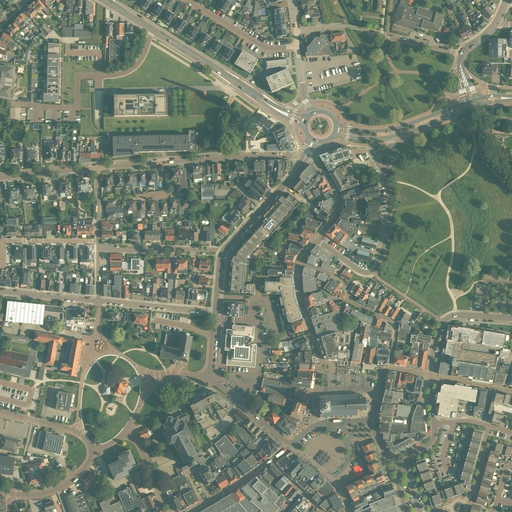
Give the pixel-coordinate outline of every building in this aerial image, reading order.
[(34,3),(31,6),(40,14),(43,11),(49,17),(52,14),(45,6),(38,0),(35,3),(34,3)] [(54,1),(53,0),(41,0),(49,8),(53,5),(51,3),(54,1)] [(139,5),(142,7),(141,8),(145,11),(149,4),(151,5),(154,0),(141,0),(142,0),(143,1),(140,6),(139,5)] [(224,0),(221,0),(220,4),(231,11),(234,6),(224,0)] [(304,9),(312,7),(311,8),(310,4),(314,3),(313,0),(308,0),(308,1),(301,2),(302,9),(304,9)] [(374,5),(373,11),(381,12),(382,0),(378,0),(371,0),(371,5),(374,5)] [(432,14),(432,12),(418,8),(417,11),(413,10),(413,9),(407,8),(408,4),(412,5),(413,0),(401,0),(401,1),(401,0),(399,5),(398,5),(393,24),(416,30),(418,24),(422,25),(421,27),(438,32),(443,13),(436,11),(435,15),(432,14)] [(153,16),(157,18),(162,9),(165,10),(168,4),(164,2),(161,7),(156,4),(154,7),(155,8),(152,13),(151,12),(150,13),(154,15),(153,16)] [(491,8),(487,3),(483,5),(485,8),(482,11),(488,18),(493,14),(489,9),(491,8)] [(231,11),(220,4),(217,8),(228,15),(231,11)] [(40,14),(31,6),(28,9),(29,9),(26,9),(25,11),(25,12),(31,18),(34,16),(35,17),(36,17),(40,14)] [(273,10),(274,16),(284,14),(283,9),(277,10),(277,6),(271,7),(271,10),(273,10)] [(312,7),(304,9),(305,16),(310,15),(310,18),(319,17),(318,10),(313,11),(312,7)] [(181,10),(177,8),(174,14),(168,10),(165,15),(167,15),(164,20),(162,19),(162,20),(165,22),(165,23),(169,25),(173,18),(175,20),(181,10)] [(463,23),(461,24),(467,36),(472,34),(469,27),(470,26),(461,11),(458,12),(460,16),(459,16),(460,17),(463,23)] [(22,15),(19,17),(28,27),(28,26),(32,22),(30,20),(24,13),(22,15)] [(174,27),(177,29),(177,30),(180,32),(185,25),(187,27),(192,18),(189,15),(185,22),(179,18),(177,22),(178,23),(175,28),(174,27)] [(476,22),(472,17),(472,18),(471,16),(469,18),(470,19),(470,20),(472,22),(471,23),(479,32),(483,29),(477,21),(476,22)] [(474,16),(472,17),(476,22),(477,21),(483,29),(489,23),(482,16),(478,20),(474,16)] [(28,27),(19,17),(16,20),(15,22),(21,28),(22,27),(23,28),(22,29),(24,31),(28,27)] [(190,30),(187,35),(186,34),(189,36),(188,37),(192,40),(196,33),(199,34),(205,23),(202,21),(197,29),(191,26),(189,29),(190,30)] [(10,27),(19,37),(23,41),(25,39),(17,30),(19,28),(15,23),(13,23),(10,27)] [(127,42),(129,42),(129,35),(126,35),(126,33),(133,33),(133,27),(132,26),(129,26),(129,24),(125,24),(125,33),(125,43),(127,43),(127,42)] [(467,36),(461,24),(460,24),(463,29),(458,31),(462,39),(467,36)] [(17,38),(19,37),(10,27),(6,30),(6,32),(11,37),(13,34),(15,37),(16,37),(17,38)] [(43,27),(41,29),(47,36),(49,33),(43,27)] [(201,43),(200,45),(204,47),(208,40),(210,41),(216,32),(212,30),(209,35),(203,32),(201,36),(202,37),(199,42),(198,41),(197,41),(201,43)] [(276,37),(277,40),(283,39),(283,38),(286,38),(286,30),(276,32),(276,37)] [(344,33),(337,34),(339,50),(340,54),(346,53),(346,50),(342,50),(341,41),(345,41),(344,33)] [(2,38),(1,39),(14,47),(16,45),(10,41),(11,38),(4,34),(2,34),(1,36),(2,38)] [(339,50),(337,34),(331,35),(331,43),(335,42),(336,46),(337,50),(339,50)] [(331,35),(320,36),(320,37),(315,37),(306,48),(306,53),(305,53),(306,57),(332,55),(331,43),(331,35)] [(209,48),(209,49),(213,51),(212,52),(216,54),(221,45),(224,46),(227,41),(223,38),(220,44),(215,40),(212,44),(214,44),(211,49),(209,48)] [(0,40),(0,46),(5,49),(7,46),(10,48),(13,49),(14,47),(1,39),(0,41),(0,40)] [(115,46),(115,40),(110,40),(109,61),(118,62),(119,46),(115,46)] [(490,49),(490,57),(507,57),(507,40),(493,40),(493,48),(493,49),(490,49)] [(43,93),(43,102),(59,102),(59,58),(60,44),(48,44),(48,60),(44,60),(44,67),(47,67),(47,74),(47,93),(43,93)] [(221,56),(224,58),(224,59),(227,61),(233,52),(235,53),(239,48),(235,46),(232,51),(226,47),(224,51),(226,52),(223,56),(221,56)] [(258,60),(243,51),(234,64),(250,74),(258,60)] [(267,78),(265,78),(272,93),(293,83),(287,69),(286,69),(286,66),(289,66),(288,59),(265,62),(266,66),(267,78)] [(0,66),(0,96),(3,97),(10,98),(10,97),(11,88),(14,89),(14,86),(15,86),(16,84),(14,84),(15,76),(13,76),(14,69),(14,68),(13,68),(7,68),(7,67),(0,66)] [(484,75),(493,76),(493,74),(496,74),(497,68),(487,67),(487,68),(486,68),(486,69),(484,69),(483,69),(482,74),(484,74),(484,75)] [(114,96),(115,117),(168,115),(167,95),(114,96)] [(264,116),(259,123),(272,132),(277,125),(264,116)] [(184,117),(104,119),(104,130),(101,129),(102,132),(104,135),(104,138),(113,139),(112,135),(184,133),(184,117)] [(265,149),(266,149),(266,151),(282,151),(279,145),(291,139),(285,127),(273,133),(278,143),(266,145),(265,145),(265,149)] [(139,152),(196,151),(196,130),(189,130),(189,135),(139,136),(139,137),(113,137),(114,157),(134,155),(134,156),(139,155),(139,152)] [(91,153),(90,162),(99,162),(100,152),(96,152),(97,139),(91,139),(91,146),(91,153)] [(279,145),(282,151),(295,151),(293,148),(296,147),(293,142),(291,143),(290,140),(279,145)] [(57,157),(56,150),(59,150),(59,147),(60,141),(59,141),(55,141),(53,141),(52,141),(52,143),(44,143),(44,149),(46,149),(47,159),(47,161),(51,161),(51,158),(57,158),(57,157)] [(16,163),(16,160),(18,160),(18,161),(22,161),(22,154),(23,154),(23,150),(22,150),(22,145),(18,145),(19,150),(12,150),(12,160),(12,163),(16,163)] [(327,153),(319,156),(329,172),(336,168),(333,163),(345,158),(346,160),(351,158),(348,147),(332,152),(328,154),(327,153)] [(37,152),(37,148),(32,148),(32,151),(27,151),(27,161),(33,162),(33,163),(37,163),(37,152)] [(382,158),(387,155),(383,150),(378,153),(382,158)] [(265,161),(259,161),(259,178),(267,178),(267,174),(265,174),(265,171),(266,171),(266,161),(265,161)] [(283,161),(282,178),(292,167),(292,163),(291,162),(283,161)] [(239,162),(233,162),(233,169),(230,168),(230,175),(233,175),(239,175),(239,162)] [(245,163),(239,162),(239,175),(245,175),(248,175),(248,168),(245,169),(245,163)] [(215,165),(212,165),(213,176),(212,176),(213,180),(216,180),(216,177),(220,176),(220,174),(219,164),(215,165)] [(203,166),(204,175),(212,175),(211,165),(203,166)] [(299,177),(306,183),(317,171),(312,165),(310,165),(299,177)] [(192,167),(193,180),(203,179),(202,166),(192,167)] [(329,173),(335,182),(345,177),(342,172),(345,171),(342,166),(339,167),(329,173)] [(172,179),(179,179),(179,188),(186,188),(186,182),(186,175),(181,176),(180,169),(171,170),(172,179)] [(305,192),(310,189),(314,184),(315,185),(316,184),(321,178),(321,177),(318,171),(306,185),(298,192),(301,195),(302,194),(305,192)] [(159,188),(158,182),(158,175),(155,175),(155,172),(150,173),(149,173),(150,182),(155,181),(155,184),(155,189),(159,189),(159,188)] [(140,177),(136,178),(137,188),(141,187),(141,183),(146,182),(145,173),(139,173),(140,177)] [(137,188),(136,178),(133,178),(132,174),(130,174),(130,175),(127,175),(128,184),(133,183),(133,188),(137,188)] [(114,181),(115,186),(124,185),(123,175),(117,175),(118,179),(114,180),(114,181)] [(335,183),(340,191),(358,185),(357,181),(353,183),(350,176),(346,178),(335,183)] [(319,189),(327,184),(322,177),(321,177),(321,178),(316,184),(315,185),(314,184),(310,189),(305,192),(302,194),(303,196),(305,194),(307,196),(310,201),(316,198),(312,191),(318,188),(319,189)] [(115,186),(114,181),(112,181),(111,178),(105,178),(106,189),(112,188),(112,186),(115,186)] [(248,192),(258,201),(262,196),(261,196),(269,188),(267,187),(267,178),(259,178),(256,178),(249,178),(249,180),(244,186),(246,188),(247,187),(250,189),(248,192)] [(291,187),(298,192),(306,184),(299,178),(291,187)] [(85,194),(85,195),(89,195),(89,194),(89,191),(92,191),(91,186),(89,186),(88,181),(87,180),(85,181),(83,182),(78,182),(79,192),(77,192),(77,198),(83,197),(83,195),(85,194)] [(60,194),(61,197),(71,196),(70,183),(69,183),(69,182),(66,183),(61,184),(60,184),(59,186),(59,188),(61,188),(62,193),(60,194)] [(358,188),(359,193),(359,196),(365,196),(367,196),(367,198),(379,197),(378,189),(376,182),(358,188)] [(206,184),(204,184),(201,184),(202,201),(213,201),(213,198),(213,201),(213,198),(213,194),(213,191),(213,188),(213,185),(212,185),(212,184),(206,184)] [(319,196),(330,190),(327,184),(319,189),(318,188),(312,191),(316,198),(319,196)] [(43,186),(45,201),(58,200),(58,194),(54,195),(54,190),(53,190),(52,185),(48,186),(48,185),(43,186)] [(29,187),(25,188),(25,195),(26,195),(26,198),(27,198),(27,202),(31,201),(30,200),(31,200),(32,201),(36,200),(36,197),(38,197),(37,192),(35,192),(35,187),(34,187),(34,186),(33,186),(32,186),(31,187),(31,188),(29,188),(29,187)] [(10,204),(14,204),(15,204),(14,198),(17,198),(18,202),(22,202),(21,195),(19,195),(18,188),(13,189),(9,190),(8,191),(9,195),(7,196),(8,199),(8,200),(9,200),(10,204)] [(358,188),(341,194),(342,199),(358,198),(357,193),(359,193),(358,188)] [(319,196),(322,201),(332,196),(333,196),(330,190),(319,196)] [(237,250),(234,256),(240,260),(249,260),(249,259),(300,202),(288,193),(284,198),(282,196),(266,214),(268,216),(237,250)] [(320,209),(328,214),(331,210),(332,207),(333,203),(333,201),(332,196),(322,201),(322,204),(319,203),(319,204),(318,207),(321,207),(320,209)] [(239,207),(244,212),(249,207),(247,205),(250,201),(245,197),(241,201),(242,203),(239,207)] [(178,204),(179,214),(180,215),(183,215),(183,212),(183,207),(188,207),(187,198),(186,198),(181,198),(182,202),(178,202),(178,204)] [(343,207),(343,208),(342,208),(341,208),(340,214),(350,216),(351,217),(352,214),(353,208),(354,202),(352,202),(352,199),(343,200),(343,207)] [(175,214),(179,214),(178,204),(175,204),(175,200),(170,200),(170,201),(169,201),(170,210),(175,209),(175,214)] [(110,207),(110,210),(121,209),(122,209),(122,205),(115,206),(114,201),(106,201),(106,202),(106,207),(110,207)] [(132,217),(137,217),(136,205),(133,205),(132,201),(130,201),(130,202),(126,203),(127,211),(132,211),(132,217)] [(136,205),(137,217),(137,219),(140,219),(140,211),(145,211),(144,202),(139,202),(139,206),(136,206),(136,205)] [(157,207),(157,206),(154,206),(154,202),(149,202),(149,203),(148,203),(149,212),(153,212),(154,218),(158,218),(158,217),(157,207)] [(160,207),(157,207),(158,217),(162,217),(162,212),(167,212),(166,203),(165,203),(165,202),(160,203),(160,207)] [(379,218),(380,218),(380,212),(379,212),(380,211),(379,211),(379,209),(380,209),(381,205),(379,205),(379,204),(368,203),(367,210),(366,210),(366,215),(352,214),(351,217),(352,217),(360,218),(369,220),(369,221),(378,221),(378,218),(379,218)] [(233,207),(229,211),(229,210),(222,218),(227,222),(229,220),(234,224),(239,219),(236,217),(239,213),(233,207)] [(319,211),(315,208),(313,211),(316,213),(316,214),(317,215),(316,217),(323,221),(327,215),(320,210),(319,211)] [(121,209),(110,210),(110,213),(106,213),(106,216),(107,216),(107,219),(115,219),(115,214),(121,213),(125,213),(125,209),(122,209),(121,209)] [(304,217),(306,218),(302,229),(315,234),(321,223),(312,220),(314,215),(306,212),(304,217)] [(350,216),(348,222),(352,223),(356,224),(360,225),(360,218),(352,217),(351,217),(350,216)] [(352,223),(348,222),(339,218),(334,224),(343,231),(353,234),(356,235),(357,231),(358,228),(366,231),(367,227),(360,225),(356,224),(352,223)] [(203,241),(210,241),(210,236),(211,236),(213,236),(214,236),(214,219),(210,219),(210,227),(203,227),(203,233),(203,241)] [(218,230),(220,231),(219,232),(219,233),(221,235),(222,235),(223,234),(224,235),(228,230),(225,227),(226,226),(225,224),(226,223),(222,220),(221,221),(220,220),(214,220),(214,230),(218,230)] [(103,225),(102,225),(102,231),(116,230),(116,224),(112,224),(109,225),(109,221),(103,222),(103,225)] [(33,236),(33,225),(27,225),(27,226),(24,226),(24,229),(24,236),(33,236)] [(50,225),(33,225),(33,236),(42,236),(42,230),(44,230),(44,231),(49,231),(50,231),(50,225)] [(78,225),(72,225),(72,229),(76,229),(76,227),(78,227),(78,235),(86,235),(86,225),(78,225)] [(93,225),(86,225),(86,235),(94,235),(94,225),(93,225)] [(334,225),(326,234),(337,243),(347,248),(358,236),(355,235),(352,238),(343,231),(334,225)] [(71,226),(63,226),(63,235),(71,235),(71,226)] [(191,229),(191,233),(191,241),(198,241),(198,233),(200,233),(200,229),(191,229)] [(296,234),(300,235),(310,239),(311,237),(313,233),(300,229),(299,232),(297,231),(296,234)] [(165,235),(165,240),(173,240),(174,231),(164,230),(164,235),(165,235)] [(143,231),(136,231),(136,233),(131,233),(131,239),(132,239),(131,240),(137,240),(138,240),(138,238),(140,238),(140,233),(143,233),(143,231)] [(112,232),(102,232),(102,239),(104,239),(104,240),(108,240),(108,238),(112,238),(118,238),(118,236),(121,236),(121,235),(121,232),(112,232)] [(287,239),(305,245),(309,239),(289,233),(287,239)] [(351,245),(366,249),(367,250),(368,246),(371,247),(373,241),(363,239),(361,244),(354,242),(351,245)] [(274,250),(278,251),(285,252),(297,254),(302,246),(290,244),(277,243),(276,246),(274,250)] [(316,245),(310,253),(321,260),(321,261),(327,264),(332,257),(316,245)] [(356,258),(366,260),(368,253),(365,252),(366,249),(351,245),(348,249),(351,250),(358,251),(356,258)] [(15,259),(15,260),(23,260),(23,262),(26,262),(26,255),(23,255),(23,249),(23,248),(15,248),(15,255),(15,259)] [(26,253),(26,266),(31,266),(31,260),(36,260),(36,248),(29,248),(29,253),(26,253)] [(42,257),(42,260),(53,260),(53,256),(53,251),(50,251),(50,248),(47,248),(45,248),(42,248),(42,252),(42,257)] [(53,264),(53,265),(60,265),(60,259),(64,259),(64,248),(57,248),(57,251),(57,256),(53,256),(53,260),(53,264)] [(67,251),(67,262),(71,262),(71,261),(71,259),(77,259),(77,248),(71,248),(71,251),(67,251)] [(81,255),(81,262),(87,263),(87,259),(91,259),(91,248),(88,248),(84,248),(84,249),(84,255),(81,255)] [(285,252),(278,251),(277,254),(284,255),(284,262),(285,263),(294,264),(297,254),(285,252)] [(319,263),(320,264),(321,261),(321,260),(310,253),(305,263),(306,264),(318,268),(319,263)] [(111,254),(111,271),(113,271),(122,271),(122,270),(122,269),(122,262),(122,254),(111,254)] [(240,260),(234,256),(231,262),(229,293),(246,293),(253,293),(255,294),(254,284),(247,285),(249,260),(240,260)] [(140,267),(140,260),(132,259),(131,270),(137,270),(137,274),(143,274),(143,267),(140,267)] [(191,259),(189,259),(189,265),(191,265),(195,266),(195,264),(200,265),(199,269),(209,270),(209,262),(195,261),(195,259),(191,259)] [(166,279),(172,279),(173,267),(171,267),(171,263),(168,263),(168,260),(156,260),(156,269),(165,270),(165,273),(166,273),(166,279)] [(173,267),(172,279),(174,279),(174,280),(177,280),(177,274),(177,272),(181,272),(183,273),(185,273),(186,272),(186,269),(187,269),(187,261),(176,261),(176,267),(173,267)] [(321,261),(320,264),(322,264),(320,269),(336,274),(338,270),(327,264),(321,261)] [(315,281),(317,281),(318,279),(317,278),(320,272),(304,267),(303,275),(302,278),(315,281)] [(346,267),(343,270),(339,277),(348,282),(352,276),(346,272),(349,269),(346,267)] [(277,276),(277,277),(277,269),(273,269),(268,269),(264,268),(264,276),(268,276),(277,276)] [(287,321),(288,324),(303,319),(302,318),(300,312),(298,305),(296,298),(294,291),(293,284),(293,277),(292,277),(293,277),(294,270),(277,269),(277,277),(277,279),(276,278),(275,282),(265,282),(264,294),(278,294),(284,321),(287,321)] [(50,276),(50,272),(51,272),(50,271),(48,271),(47,276),(46,291),(51,291),(52,284),(54,284),(54,281),(50,281),(50,276)] [(113,271),(113,276),(115,276),(115,286),(113,286),(112,297),(121,298),(121,276),(122,271),(113,271)] [(320,272),(317,278),(318,279),(324,282),(329,275),(320,272)] [(69,293),(75,294),(77,273),(76,273),(76,278),(73,278),(73,273),(66,273),(66,279),(70,279),(70,283),(69,293)] [(41,274),(40,280),(38,279),(37,290),(45,290),(46,280),(44,280),(44,274),(41,274)] [(330,275),(322,287),(324,289),(331,294),(338,284),(335,282),(333,280),(334,278),(330,275)] [(199,282),(199,285),(207,285),(208,278),(204,278),(204,276),(197,276),(197,282),(199,282)] [(153,278),(152,284),(147,283),(147,288),(150,288),(149,296),(156,297),(157,286),(160,286),(160,278),(153,278)] [(315,281),(302,278),(303,291),(305,293),(318,289),(322,286),(320,285),(321,283),(317,281),(315,281)] [(167,298),(168,298),(169,296),(172,296),(173,280),(169,279),(168,291),(161,290),(160,297),(167,298)] [(142,294),(142,290),(142,289),(139,289),(139,284),(134,283),(134,282),(130,282),(130,286),(132,287),(132,294),(134,294),(136,295),(140,295),(140,296),(141,296),(142,295),(142,294)] [(339,282),(338,284),(331,294),(334,296),(344,299),(345,297),(345,296),(345,294),(343,290),(339,287),(341,285),(339,282)] [(352,293),(358,297),(363,289),(357,285),(352,293)] [(177,291),(176,299),(184,300),(185,292),(182,292),(183,288),(178,287),(177,291)] [(357,301),(364,305),(369,295),(373,290),(372,289),(368,295),(366,294),(370,289),(366,287),(357,301)] [(189,289),(188,300),(206,302),(207,291),(189,289)] [(320,291),(313,293),(317,305),(324,303),(328,300),(327,298),(323,300),(320,291)] [(365,305),(370,308),(373,302),(374,302),(376,299),(373,297),(375,294),(372,292),(365,305)] [(304,297),(307,309),(317,305),(313,293),(304,297)] [(373,302),(370,308),(375,310),(381,298),(379,297),(377,300),(376,299),(374,302),(373,302)] [(388,300),(383,297),(376,309),(381,312),(388,300)] [(317,305),(307,309),(310,319),(324,314),(325,315),(338,311),(339,310),(338,307),(337,308),(334,305),(331,302),(329,299),(328,300),(324,303),(317,305)] [(392,309),(389,307),(392,302),(389,300),(386,305),(381,313),(387,316),(392,309)] [(66,321),(66,311),(64,311),(64,308),(44,305),(8,302),(6,321),(21,323),(42,325),(44,311),(63,313),(63,320),(66,320),(66,321)] [(344,303),(339,312),(340,316),(342,313),(346,315),(345,315),(351,306),(344,303)] [(227,310),(227,316),(235,316),(237,316),(243,317),(243,315),(248,315),(248,307),(244,306),(244,305),(228,304),(228,310),(227,310)] [(394,307),(388,316),(393,319),(399,310),(394,307)] [(71,311),(66,311),(66,321),(71,321),(71,320),(75,320),(76,320),(77,320),(79,320),(80,320),(80,318),(84,318),(84,317),(85,317),(85,316),(85,315),(85,314),(84,313),(84,310),(78,309),(78,310),(71,310),(71,311)] [(356,319),(359,312),(352,309),(349,316),(356,319)] [(409,322),(407,321),(410,317),(403,312),(403,311),(400,309),(394,320),(401,324),(407,326),(409,322)] [(418,311),(413,318),(418,321),(422,315),(418,311)] [(340,316),(339,312),(337,312),(326,314),(312,319),(312,320),(311,320),(313,328),(314,329),(316,336),(338,330),(340,327),(339,323),(342,322),(341,319),(344,318),(346,315),(342,313),(340,316)] [(371,325),(373,318),(359,312),(356,319),(361,321),(360,327),(361,327),(359,334),(356,334),(355,338),(367,339),(368,340),(371,325)] [(373,318),(371,325),(367,341),(366,347),(362,363),(374,365),(376,348),(377,340),(379,331),(382,319),(374,316),(373,318)] [(303,319),(288,324),(290,330),(289,330),(290,331),(288,332),(289,336),(292,335),(307,329),(303,318),(303,319)] [(380,331),(381,332),(382,331),(387,332),(389,325),(383,322),(381,327),(380,331)] [(398,331),(409,334),(409,330),(414,331),(414,328),(400,325),(398,331)] [(234,326),(233,326),(233,329),(233,331),(228,330),(227,334),(227,335),(226,349),(226,350),(228,350),(227,365),(230,365),(247,366),(254,367),(256,346),(250,345),(251,340),(252,340),(253,328),(236,326),(234,326)] [(451,366),(452,366),(451,372),(450,376),(492,383),(493,376),(494,376),(496,361),(497,361),(498,358),(504,359),(504,358),(508,359),(508,355),(510,346),(511,336),(509,335),(469,329),(468,329),(467,329),(465,328),(462,328),(450,326),(448,326),(445,345),(444,348),(443,348),(442,354),(450,356),(453,357),(453,359),(451,366)] [(340,331),(337,360),(344,361),(348,361),(348,359),(348,356),(349,356),(349,355),(349,351),(349,350),(350,349),(349,349),(351,330),(340,329),(340,331)] [(327,359),(337,360),(340,331),(317,338),(322,356),(327,359)] [(381,332),(380,331),(379,338),(390,341),(391,335),(381,332)] [(398,332),(397,338),(403,339),(403,340),(410,341),(411,335),(398,332)] [(1,336),(6,337),(13,339),(13,338),(31,342),(31,337),(19,335),(19,336),(1,333),(1,336)] [(58,374),(75,377),(76,372),(78,365),(79,365),(79,363),(78,363),(81,346),(83,346),(84,342),(63,338),(42,334),(36,333),(34,340),(50,343),(46,364),(59,367),(58,372),(58,374)] [(161,349),(160,354),(161,354),(160,357),(172,359),(172,360),(172,363),(172,364),(179,366),(180,362),(180,361),(181,358),(186,359),(186,354),(189,354),(192,337),(182,335),(179,350),(162,346),(162,349),(161,349)] [(420,349),(417,368),(424,370),(425,363),(431,338),(417,336),(411,335),(407,366),(416,368),(419,349),(420,349)] [(305,351),(310,351),(308,342),(307,339),(305,340),(303,336),(289,342),(289,341),(282,341),(283,347),(287,346),(288,350),(299,347),(300,351),(305,350),(305,351)] [(364,353),(367,339),(355,338),(350,362),(360,363),(362,352),(364,353)] [(393,365),(406,366),(408,357),(402,356),(403,344),(396,343),(395,351),(393,365)] [(381,348),(377,348),(375,365),(388,365),(390,350),(389,349),(389,346),(381,345),(381,348)] [(0,347),(0,369),(26,376),(26,377),(29,378),(30,373),(29,372),(30,370),(33,357),(3,350),(4,348),(0,347)] [(450,362),(450,356),(442,354),(438,374),(447,376),(448,372),(449,364),(450,362)] [(492,383),(497,383),(498,379),(499,373),(500,373),(501,368),(502,368),(503,363),(504,359),(498,358),(497,361),(496,361),(494,376),(493,376),(492,383)] [(290,371),(292,371),(295,371),(294,371),(294,370),(298,371),(313,371),(314,371),(315,363),(299,362),(298,363),(294,363),(294,362),(292,362),(292,364),(294,364),(294,366),(294,368),(290,368),(290,371)] [(498,379),(497,383),(502,384),(504,383),(506,374),(504,374),(505,370),(504,370),(504,368),(508,368),(510,365),(503,363),(502,368),(501,368),(500,373),(499,373),(498,379)] [(293,377),(312,380),(313,372),(298,371),(295,371),(292,371),(292,377),(293,377)] [(384,389),(386,390),(393,392),(394,387),(393,386),(396,373),(393,372),(392,373),(388,372),(387,373),(384,389)] [(394,387),(393,392),(399,393),(400,391),(400,387),(401,387),(403,374),(397,373),(395,386),(394,387)] [(412,382),(414,383),(415,376),(404,374),(401,388),(406,389),(407,388),(408,383),(412,384),(412,382)] [(415,376),(414,383),(412,393),(419,394),(421,390),(422,388),(424,380),(423,379),(423,378),(422,378),(415,376)] [(290,380),(290,381),(291,384),(292,385),(309,388),(310,388),(312,380),(293,377),(293,380),(290,380)] [(270,394),(269,395),(275,395),(294,401),(306,404),(308,398),(307,398),(308,392),(297,389),(297,390),(292,388),(292,385),(291,384),(290,381),(283,381),(283,382),(263,378),(261,387),(260,391),(270,394)] [(121,393),(124,393),(125,387),(127,387),(128,384),(126,383),(126,382),(121,381),(121,380),(117,379),(116,381),(108,380),(106,382),(105,386),(104,386),(103,394),(108,395),(109,390),(115,392),(115,393),(121,394),(121,393)] [(449,417),(455,418),(456,418),(459,400),(460,400),(475,403),(477,390),(471,389),(471,388),(453,385),(453,386),(441,384),(440,392),(438,391),(435,404),(439,404),(437,416),(449,418),(449,417)] [(487,390),(478,389),(475,410),(483,411),(484,411),(487,390)] [(393,392),(386,390),(384,395),(383,395),(382,402),(390,403),(390,402),(397,404),(398,399),(402,399),(403,393),(399,393),(393,392)] [(58,394),(57,394),(56,398),(58,398),(56,410),(69,412),(70,408),(73,394),(64,392),(59,391),(58,394)] [(213,392),(212,392),(211,391),(210,391),(211,394),(189,405),(191,409),(202,430),(221,420),(235,405),(233,404),(223,395),(222,395),(220,394),(219,393),(218,393),(216,392),(215,392),(213,392)] [(325,396),(319,396),(318,394),(317,395),(319,397),(319,399),(319,407),(320,415),(320,417),(319,418),(321,417),(327,417),(327,418),(328,418),(328,417),(332,416),(332,418),(333,418),(333,416),(337,416),(337,418),(338,418),(338,416),(341,416),(341,418),(342,417),(342,416),(346,416),(346,417),(347,417),(347,416),(351,415),(351,417),(352,417),(352,415),(356,415),(358,416),(357,415),(357,411),(360,411),(360,409),(362,409),(362,411),(363,411),(363,409),(366,409),(366,411),(367,410),(366,409),(368,406),(370,407),(370,406),(370,402),(370,401),(368,402),(366,400),(367,398),(366,398),(365,400),(362,400),(362,395),(357,395),(357,394),(356,393),(355,395),(351,395),(351,393),(350,393),(350,395),(347,395),(347,393),(344,393),(344,395),(341,395),(341,393),(340,393),(340,395),(336,395),(336,393),(335,394),(335,395),(332,396),(332,394),(331,394),(331,396),(326,396),(326,394),(325,394),(325,396)] [(504,421),(511,423),(511,396),(505,394),(505,396),(493,393),(485,420),(488,421),(488,422),(491,423),(490,424),(500,426),(504,412),(506,413),(504,421)] [(288,414),(287,415),(301,420),(304,413),(305,411),(306,404),(294,401),(275,395),(269,395),(269,396),(265,395),(263,399),(267,400),(283,406),(281,411),(288,414)] [(382,402),(379,414),(407,417),(408,417),(410,409),(410,408),(410,406),(397,404),(397,405),(382,402)] [(407,425),(407,433),(414,433),(420,432),(426,432),(423,407),(418,404),(415,411),(412,419),(411,420),(409,419),(408,421),(408,424),(407,425)] [(239,410),(234,416),(236,417),(235,419),(241,426),(242,424),(243,424),(245,421),(244,421),(247,417),(242,412),(239,410)] [(278,419),(282,421),(283,418),(280,416),(280,417),(271,410),(270,411),(271,411),(267,417),(266,416),(265,417),(275,425),(276,424),(275,423),(278,419)] [(281,416),(296,428),(301,420),(287,415),(283,413),(277,410),(275,412),(281,416)] [(180,466),(181,468),(183,471),(191,466),(191,467),(190,467),(191,468),(192,467),(194,465),(197,464),(198,464),(198,463),(197,463),(196,460),(196,459),(195,458),(198,456),(198,457),(199,457),(198,456),(199,456),(200,455),(199,455),(201,454),(201,453),(200,451),(198,450),(197,451),(196,451),(194,448),(195,447),(195,446),(194,447),(192,444),(193,443),(192,443),(190,440),(193,438),(191,434),(185,422),(184,421),(189,418),(186,412),(174,419),(172,417),(171,417),(169,417),(168,418),(168,419),(167,420),(167,421),(167,422),(168,422),(161,426),(164,433),(170,445),(172,449),(175,448),(177,451),(176,451),(177,452),(177,451),(179,455),(178,455),(179,456),(180,455),(181,459),(180,459),(181,460),(182,460),(183,463),(183,464),(184,463),(184,464),(180,466)] [(407,425),(408,424),(406,424),(407,418),(407,417),(379,414),(379,422),(407,425)] [(242,424),(241,426),(242,427),(243,428),(244,426),(245,427),(248,429),(247,430),(252,434),(251,434),(255,437),(255,438),(254,440),(254,441),(258,437),(257,437),(262,431),(263,430),(261,428),(260,428),(258,427),(258,426),(256,424),(254,422),(254,423),(253,422),(251,420),(249,418),(249,419),(243,425),(243,424),(242,424)] [(280,426),(291,436),(296,428),(285,420),(280,426)] [(383,433),(392,434),(397,434),(405,433),(407,433),(407,425),(379,422),(379,431),(379,432),(380,433),(381,433),(383,433)] [(150,436),(148,431),(151,429),(153,428),(157,435),(162,433),(159,427),(159,425),(158,425),(155,427),(154,426),(153,426),(150,427),(150,426),(146,428),(143,429),(144,431),(139,433),(140,435),(142,439),(146,437),(146,438),(149,437),(149,436),(150,436)] [(242,427),(236,432),(247,446),(253,453),(252,454),(260,463),(267,459),(268,458),(261,449),(260,449),(256,445),(257,445),(257,444),(255,442),(254,441),(254,440),(244,429),(243,428),(242,427)] [(40,431),(36,448),(60,454),(64,437),(40,431)] [(228,432),(225,435),(232,444),(236,441),(228,432)] [(256,441),(256,442),(258,444),(257,444),(257,445),(261,449),(268,458),(280,447),(265,432),(256,441)] [(382,437),(383,441),(396,442),(396,439),(404,439),(404,437),(407,437),(414,437),(414,433),(407,433),(405,433),(397,434),(392,434),(383,433),(382,434),(383,436),(382,437)] [(219,450),(220,453),(222,451),(225,454),(228,452),(231,457),(233,462),(235,465),(244,475),(245,475),(251,471),(253,469),(240,454),(239,452),(232,444),(225,435),(215,444),(219,450)] [(2,439),(0,445),(0,448),(0,449),(16,453),(17,446),(20,447),(22,441),(6,437),(3,436),(2,439)] [(396,442),(383,441),(389,452),(390,451),(392,454),(413,442),(411,438),(408,439),(405,440),(405,439),(404,439),(396,439),(396,442)] [(381,456),(374,439),(368,442),(361,445),(361,444),(360,444),(359,444),(358,444),(357,445),(357,446),(357,447),(358,450),(359,453),(361,458),(362,458),(364,462),(360,464),(362,469),(364,468),(366,473),(365,474),(364,474),(364,476),(364,477),(362,477),(359,478),(356,479),(354,479),(353,480),(352,482),(350,483),(348,483),(347,483),(346,484),(345,485),(344,486),(344,487),(344,488),(344,489),(345,489),(345,490),(346,490),(346,491),(347,491),(348,491),(347,492),(347,493),(348,494),(348,495),(350,500),(353,499),(353,501),(359,499),(358,497),(366,493),(366,492),(375,488),(375,487),(379,485),(378,483),(384,480),(383,478),(382,476),(383,475),(387,474),(380,456),(381,456)] [(489,449),(489,450),(491,451),(502,454),(504,445),(494,442),(494,443),(491,443),(490,446),(492,447),(492,449),(489,449)] [(253,469),(259,464),(252,455),(250,456),(248,453),(249,452),(246,449),(245,449),(241,445),(237,449),(241,453),(240,454),(253,469)] [(114,480),(131,473),(133,472),(133,471),(131,468),(133,467),(132,466),(132,465),(136,464),(129,448),(118,453),(119,455),(117,456),(119,459),(117,460),(108,465),(114,480)] [(221,454),(214,459),(216,463),(229,484),(230,485),(244,475),(235,465),(233,462),(231,457),(228,452),(225,454),(222,451),(220,453),(221,454)] [(292,451),(276,463),(283,472),(292,480),(306,464),(292,451)] [(488,457),(488,459),(498,461),(498,459),(497,459),(498,456),(489,453),(488,457)] [(198,463),(200,462),(202,466),(198,468),(199,471),(200,472),(199,472),(206,485),(211,482),(210,482),(215,480),(211,473),(212,473),(205,460),(204,458),(203,455),(199,457),(198,457),(198,456),(195,458),(196,459),(196,460),(197,463),(198,463)] [(0,456),(0,474),(14,476),(16,458),(0,456)] [(31,465),(25,466),(26,470),(22,471),(23,479),(28,478),(29,485),(46,481),(41,459),(31,461),(31,465)] [(216,463),(214,459),(213,460),(214,461),(210,464),(215,471),(212,473),(215,480),(217,483),(221,489),(229,484),(216,463)] [(417,466),(419,472),(428,469),(426,463),(417,466)] [(265,469),(275,479),(281,474),(272,464),(265,469)] [(300,487),(303,491),(318,474),(307,465),(293,480),(300,486),(300,487)] [(180,478),(174,481),(175,483),(178,487),(181,493),(180,493),(187,507),(198,502),(198,501),(195,495),(194,494),(190,487),(186,478),(183,471),(181,468),(176,471),(177,472),(178,476),(179,476),(180,478)] [(265,470),(260,473),(269,481),(269,480),(272,483),(275,480),(268,473),(265,470)] [(269,481),(260,473),(256,476),(266,485),(268,487),(277,495),(280,493),(272,486),(273,485),(272,484),(272,483),(269,480),(269,481)] [(470,476),(462,473),(460,479),(463,480),(462,482),(463,485),(466,486),(466,487),(466,488),(469,489),(470,485),(470,482),(469,481),(470,476)] [(87,478),(87,479),(93,485),(95,483),(99,491),(101,490),(95,475),(93,476),(92,474),(89,476),(87,477),(87,478)] [(275,480),(272,483),(272,484),(273,485),(275,485),(279,489),(281,491),(281,490),(287,484),(286,483),(288,481),(281,474),(275,479),(275,480)] [(308,495),(311,498),(327,482),(318,474),(303,491),(308,495)] [(266,485),(266,486),(256,477),(247,483),(263,498),(256,506),(261,511),(260,511),(275,511),(279,508),(279,507),(278,507),(275,504),(279,497),(280,498),(282,495),(280,493),(277,495),(268,487),(266,485)] [(93,485),(87,479),(86,479),(84,480),(84,481),(85,483),(83,485),(84,488),(83,489),(87,498),(91,497),(89,490),(88,489),(90,488),(93,485)] [(327,482),(311,498),(317,503),(334,489),(328,483),(327,482)] [(163,485),(167,493),(170,499),(171,500),(174,507),(176,511),(178,511),(180,511),(187,507),(180,493),(181,493),(178,487),(175,483),(169,485),(168,483),(163,485)] [(256,506),(263,498),(247,483),(239,488),(250,500),(250,501),(256,506)] [(433,483),(424,486),(426,492),(435,489),(433,483)] [(290,485),(283,494),(287,496),(293,488),(290,485)] [(127,488),(117,493),(121,500),(126,511),(137,511),(132,500),(137,498),(132,486),(127,488)] [(456,486),(451,487),(454,496),(459,494),(456,486)] [(351,503),(353,507),(354,511),(355,510),(360,508),(360,507),(363,506),(393,495),(396,494),(394,491),(393,487),(373,493),(368,495),(364,496),(365,497),(351,503)] [(451,487),(446,489),(449,498),(454,496),(451,487)] [(231,493),(199,511),(260,511),(261,511),(256,506),(250,501),(246,497),(238,488),(231,493)] [(279,497),(275,504),(278,507),(279,507),(281,505),(280,504),(282,501),(282,502),(284,499),(289,503),(292,500),(292,501),(292,500),(298,492),(299,492),(294,488),(287,497),(287,496),(283,494),(282,495),(280,498),(279,497)] [(446,489),(441,491),(444,499),(444,500),(449,498),(446,489)] [(79,511),(77,506),(74,497),(72,492),(64,497),(69,511),(79,511)] [(141,499),(146,511),(162,511),(160,505),(155,507),(151,497),(155,495),(154,493),(150,495),(141,499)] [(326,499),(319,505),(326,511),(343,511),(345,511),(343,509),(345,507),(337,493),(335,493),(326,499)] [(90,511),(83,494),(74,497),(77,506),(79,511),(90,511)] [(306,511),(311,507),(310,506),(312,504),(307,500),(301,495),(293,506),(287,511),(306,511)] [(360,508),(355,510),(355,511),(378,511),(396,505),(393,495),(363,506),(360,507),(360,508)] [(146,511),(141,499),(139,497),(137,498),(132,500),(137,511),(146,511)] [(437,506),(433,497),(428,498),(430,501),(431,507),(432,506),(432,508),(437,506)] [(108,500),(100,503),(103,511),(126,511),(121,500),(110,506),(108,500)]
